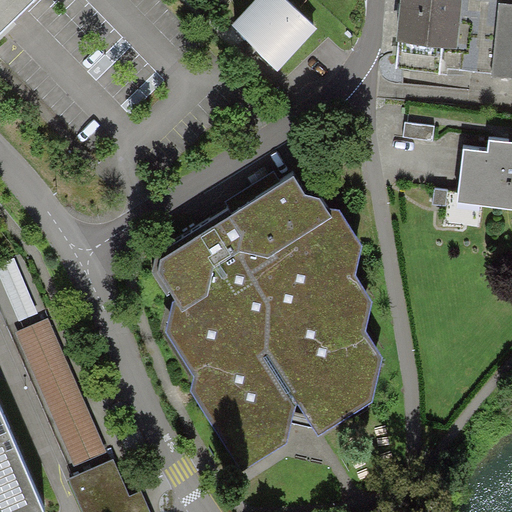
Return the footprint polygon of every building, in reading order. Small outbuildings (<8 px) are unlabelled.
[(0,0),(0,33),(34,0),(0,0)] [(315,20),(294,0),(248,0),(234,15),(259,40),(277,58),(315,20)] [(463,0),(401,0),(398,37),(399,38),(398,54),(396,65),(439,70),(442,45),(458,46),(463,0)] [(511,4),(499,4),(491,77),(511,78),(511,4)] [(435,123),(405,120),(404,134),(434,137),(435,123)] [(463,144),(456,197),(511,204),(511,139),(490,137),(488,147),(463,144)] [(158,245),(155,262),(173,294),(163,327),(192,373),(192,378),(242,460),(285,432),(290,414),(318,422),(320,426),(369,390),(382,347),(363,322),(371,294),(354,267),(363,236),(337,197),(332,201),(320,184),(303,179),(292,162),(273,176),(158,245)] [(21,325),(71,464),(106,451),(56,313),(21,325)] [(0,511),(41,511),(0,415),(0,511)] [(114,456),(68,476),(81,511),(152,511),(142,488),(130,494),(114,456)]
